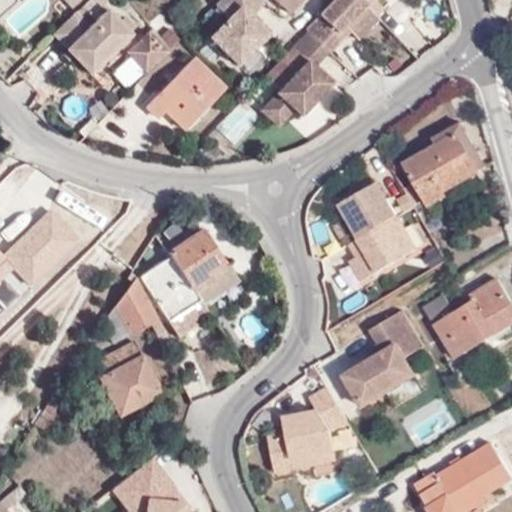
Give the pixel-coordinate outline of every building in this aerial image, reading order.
[(250,13),(261,1),(259,0),(219,0),(217,3),(230,16),(211,35),(238,61),(268,31),(250,13)] [(272,0),(288,15),(301,0),(272,0)] [(366,4),(362,0),(333,0),(306,30),(308,31),(329,51),(330,52),(344,37),(340,33),(366,4)] [(385,9),(376,0),(370,0),(366,4),(378,16),(385,9)] [(379,17),(378,16),(366,4),(340,33),(344,37),(350,32),(357,39),(379,17)] [(86,25),(74,13),(53,33),(65,45),(63,47),(88,72),(128,31),(118,21),(104,7),(86,25)] [(134,24),(125,14),(118,21),(128,31),(134,24)] [(149,29),(125,51),(132,58),(142,69),(146,73),(169,51),(149,29)] [(302,117),(332,84),(314,68),(329,51),(308,31),(292,48),(307,62),(277,95),(269,105),(284,118),(293,109),(302,117)] [(22,54),(29,48),(20,39),(13,45),(22,54)] [(126,85),(142,69),(132,58),(115,72),(126,85)] [(184,130),(223,89),(193,60),(145,109),(156,120),(164,112),(184,130)] [(230,144),(259,118),(243,101),(214,127),(230,144)] [(284,118),(269,105),(262,112),(278,126),(284,118)] [(460,123),(431,140),(436,148),(456,137),(467,154),(474,148),(460,123)] [(467,154),(456,137),(436,148),(407,166),(430,207),(446,199),(450,205),(481,187),(484,181),(467,154)] [(378,185),(342,206),(349,218),(361,239),(398,218),(378,185)] [(34,273),(74,237),(50,209),(10,245),(34,273)] [(168,245),(188,228),(179,217),(158,234),(168,245)] [(349,218),(337,225),(350,246),(350,245),(361,239),(349,218)] [(398,218),(361,239),(350,245),(358,259),(370,281),(382,274),(418,253),(398,218)] [(240,281),(205,230),(169,253),(203,304),(240,281)] [(0,280),(12,269),(0,256),(0,280)] [(199,301),(194,291),(171,259),(141,279),(169,322),(199,301)] [(364,285),(370,281),(358,259),(351,263),(364,285)] [(104,325),(114,344),(151,325),(158,322),(136,281),(104,325)] [(488,341),(483,333),(511,316),(511,301),(500,281),(471,297),(474,303),(455,313),(445,297),(426,308),(456,359),(488,341)] [(406,356),(423,345),(404,313),(373,332),(384,351),(346,374),(364,404),(416,373),(406,356)] [(488,341),(511,326),(511,316),(483,333),(488,341)] [(151,325),(160,343),(167,339),(158,322),(151,325)] [(120,417),(161,395),(135,344),(93,366),(120,417)] [(331,435),(348,424),(329,393),(312,403),(320,416),(286,423),(288,438),(271,442),(277,473),(313,467),(311,457),(334,453),(331,435)] [(458,511),(511,479),(511,476),(494,446),(438,480),(435,475),(416,487),(431,511),(458,511)] [(313,467),(336,462),(334,453),(311,457),(313,467)] [(188,511),(184,503),(150,461),(114,489),(131,510),(128,511),(188,511)] [(0,503),(0,511),(10,511),(9,510),(25,496),(18,488),(0,503)]
